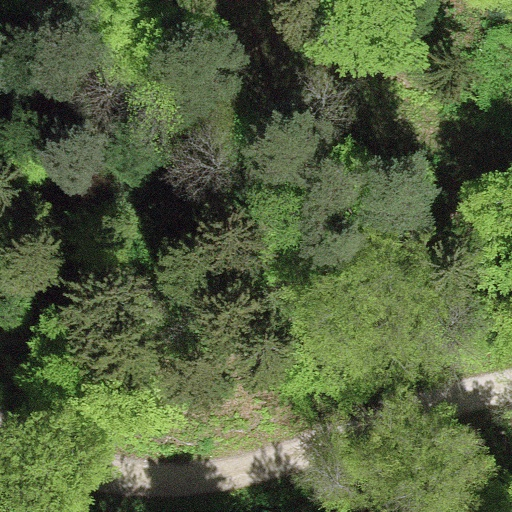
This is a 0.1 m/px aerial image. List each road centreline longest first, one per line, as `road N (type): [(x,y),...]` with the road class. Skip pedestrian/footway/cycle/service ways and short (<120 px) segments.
road 1 (track): [(511,386),(204,479),(100,478),(0,436)]
road 2 (track): [(511,156),(406,114),(183,0)]
